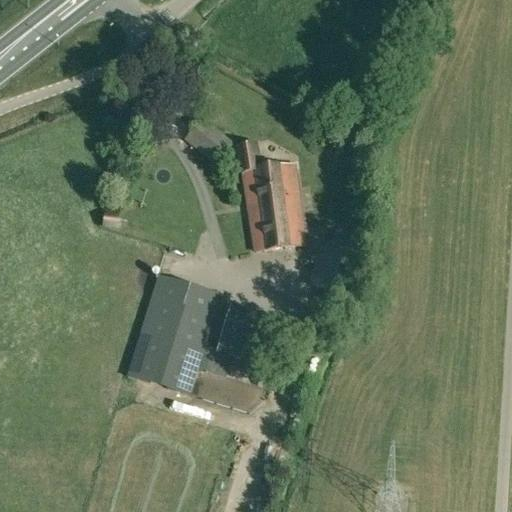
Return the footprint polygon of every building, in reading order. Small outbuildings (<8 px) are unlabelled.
[(216,167),(233,146),(202,121),(185,142),(216,167)] [(236,150),(241,175),(244,175),(255,255),(316,246),(314,230),(303,231),(294,166),(260,171),(256,147),(236,150)] [(309,290),(353,303),(363,262),(319,249),(309,290)] [(127,379),(189,398),(219,300),(199,294),(157,281),(127,379)] [(311,326),(331,331),(339,300),(320,294),(311,326)] [(230,308),(215,354),(273,372),(288,326),(230,308)]
